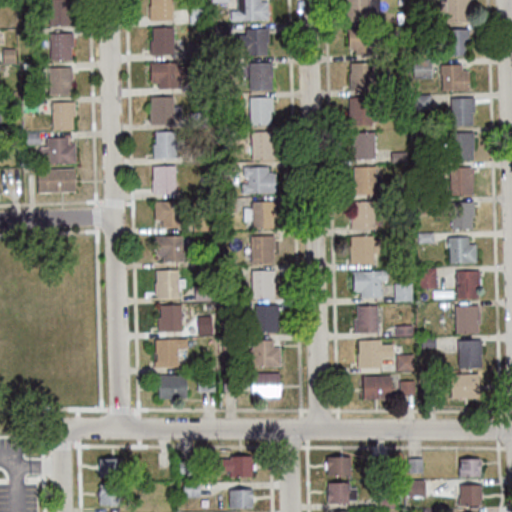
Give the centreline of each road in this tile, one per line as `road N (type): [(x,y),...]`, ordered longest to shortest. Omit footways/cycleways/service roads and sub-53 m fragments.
road 1 (residential): [(511,430),(60,429)]
road 2 (residential): [(119,429),(106,0)]
road 3 (residential): [(318,427),(305,0)]
road 4 (residential): [(511,251),(505,0)]
